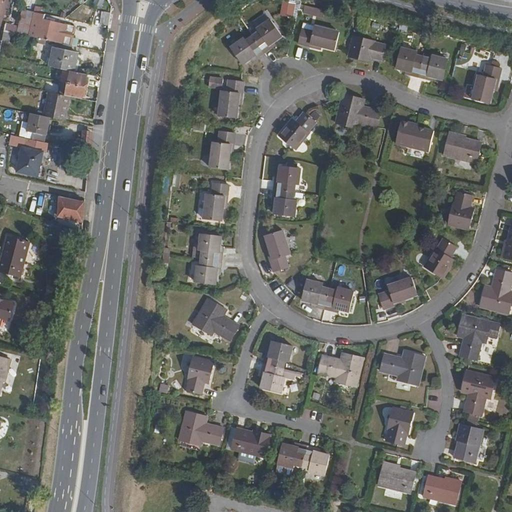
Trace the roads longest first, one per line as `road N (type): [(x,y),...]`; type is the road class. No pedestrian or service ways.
road 1 (primary): [(84,511),(137,89),(160,0)]
road 2 (primary): [(133,0),(56,511)]
road 3 (residential): [(511,129),(476,257),(421,318)]
road 4 (residential): [(310,79),(354,78),(423,108),(511,129)]
road 5 (residential): [(271,305),(252,282),(243,239),(253,145),(266,116)]
road 6 (residential): [(319,429),(248,411),(238,398),(253,335),(271,305)]
road 7 (residential): [(421,318),(386,332),(337,335),(271,305)]
road 8 (residential): [(434,462),(446,375),(421,318)]
